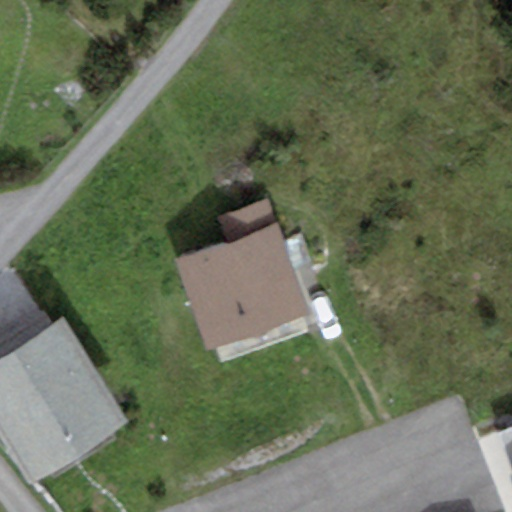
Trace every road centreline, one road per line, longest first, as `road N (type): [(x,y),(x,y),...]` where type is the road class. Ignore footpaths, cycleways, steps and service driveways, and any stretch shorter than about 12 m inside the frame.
road 1 (residential): [(217,0),(0,251)]
road 2 (residential): [(445,470),(328,511)]
